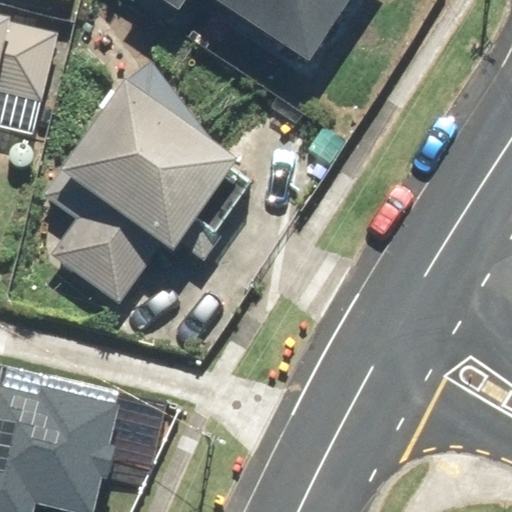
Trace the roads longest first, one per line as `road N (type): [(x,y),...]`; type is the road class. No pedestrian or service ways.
road 1 (unknown): [(335,442),(0,335)]
road 2 (residential): [(403,320),(303,511)]
road 3 (residential): [(511,139),(403,320)]
road 4 (residential): [(403,320),(511,392)]
